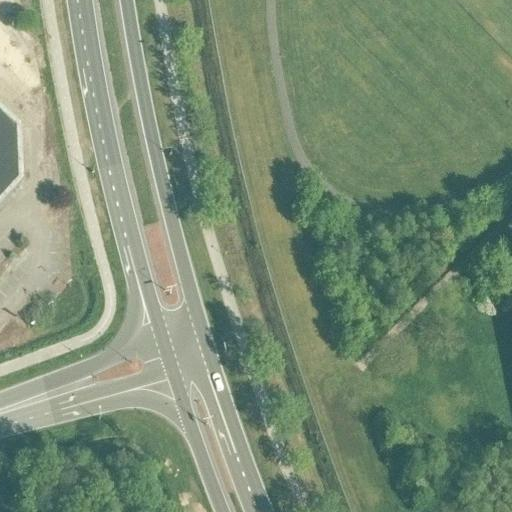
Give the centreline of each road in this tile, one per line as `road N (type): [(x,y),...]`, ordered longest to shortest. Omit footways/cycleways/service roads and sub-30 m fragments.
road 1 (primary): [(205,346),(157,172),(124,0)]
road 2 (primary): [(84,0),(109,145),(160,339)]
road 3 (tertiary): [(0,428),(173,379)]
road 4 (primary): [(262,511),(205,346)]
road 5 (tertiary): [(160,339),(0,402)]
road 6 (primary): [(173,379),(220,511)]
